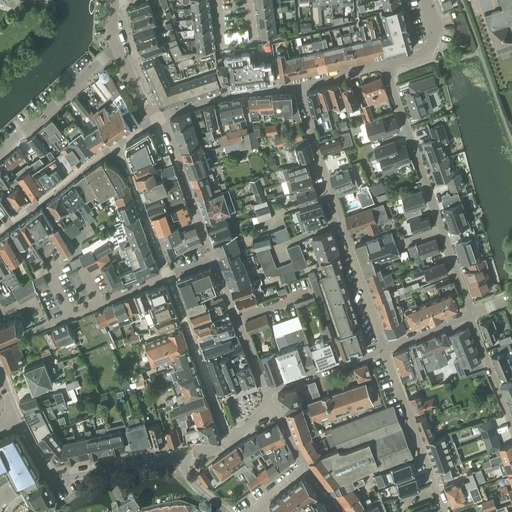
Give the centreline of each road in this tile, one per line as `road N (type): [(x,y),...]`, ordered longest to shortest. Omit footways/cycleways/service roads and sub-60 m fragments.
road 1 (residential): [(298,86),(383,351)]
road 2 (residential): [(470,315),(384,62)]
road 3 (residential): [(15,416),(59,479),(179,458)]
road 4 (residential): [(167,276),(0,344)]
road 5 (residential): [(167,276),(230,438)]
road 6 (residential): [(443,511),(383,351)]
road 7 (residential): [(212,260),(162,114)]
road 8 (residential): [(114,48),(0,151)]
road 9 (residential): [(264,391),(212,260)]
road 10 (residential): [(111,147),(167,276)]
road 11 (residential): [(162,114),(207,98),(298,86)]
road 12 (residential): [(111,147),(0,228)]
road 13 (residential): [(264,391),(383,351)]
road 14 (residential): [(247,0),(253,43),(221,48),(214,0)]
